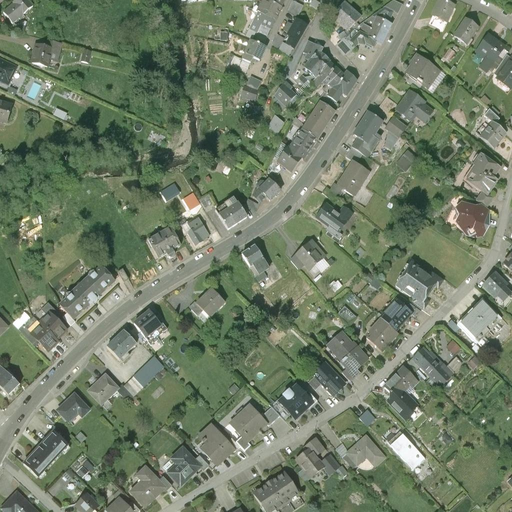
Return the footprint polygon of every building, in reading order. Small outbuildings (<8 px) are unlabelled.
[(31,7),(24,0),(21,0),(3,16),(10,24),(31,7)] [(264,1),(281,9),(285,0),(262,0),(262,2),(263,2),(264,1)] [(251,13),(256,16),(257,14),(274,23),(281,9),(264,1),(263,2),(260,8),(254,8),(251,13)] [(432,16),(433,16),(446,22),(453,7),(439,1),(432,16)] [(360,19),(344,5),(331,19),(347,33),(355,26),(360,19)] [(271,31),(274,23),(257,14),(256,16),(249,30),(256,34),(260,26),(271,31)] [(442,32),(446,22),(433,16),(429,26),(442,32)] [(377,34),(385,38),(391,27),(377,20),(371,31),(377,34)] [(477,29),(465,21),(454,38),(466,46),(477,29)] [(306,28),(295,22),(287,36),(290,38),(285,46),(293,51),(306,28)] [(381,46),(385,38),(377,34),(371,31),(368,38),(360,34),(354,40),(350,43),(355,48),(358,45),(364,47),(365,45),(372,48),(375,43),(381,46)] [(474,57),(476,55),(478,53),(485,57),(493,63),(504,49),(488,37),(474,57)] [(265,49),(251,43),(246,53),(245,56),(259,63),(265,49)] [(304,60),(308,63),(317,54),(321,55),(321,54),(323,50),(307,43),(302,55),(307,57),(304,60)] [(293,51),(285,46),(283,44),(277,52),(288,58),(293,51)] [(52,51),(35,47),(33,55),(34,55),(32,65),(47,69),(52,51)] [(486,73),(493,63),(485,57),(478,53),(476,55),(483,60),(478,67),(486,73)] [(330,64),(321,55),(317,54),(308,63),(303,69),(315,80),(329,65),(330,64)] [(438,74),(416,58),(413,62),(414,63),(406,74),(418,82),(417,82),(421,85),(422,85),(425,87),(431,79),(433,80),(438,74)] [(511,89),(511,88),(511,58),(498,80),(511,89)] [(8,83),(14,70),(0,63),(0,79),(1,80),(2,80),(8,83)] [(335,70),(329,65),(315,80),(312,84),(316,90),(323,84),(326,87),(340,74),(335,69),(335,70)] [(347,72),(343,77),(344,79),(343,80),(343,81),(338,86),(333,91),(332,90),(327,97),(329,98),(326,102),(330,105),(333,101),(336,104),(342,95),(347,98),(357,82),(347,72)] [(329,90),(332,90),(333,91),(338,86),(343,81),(343,80),(344,79),(343,77),(340,74),(326,87),(329,90)] [(296,97),(284,86),(274,98),(286,109),(296,97)] [(257,93),(243,88),(240,97),(254,102),(257,93)] [(425,104),(410,93),(397,112),(412,122),(416,116),(426,123),(423,126),(424,127),(434,113),(424,106),(425,104)] [(12,107),(0,103),(0,122),(6,125),(12,107)] [(335,114),(320,104),(302,132),(316,141),(317,142),(335,114)] [(484,118),(492,125),(495,126),(499,121),(489,112),(484,118)] [(383,123),(368,113),(353,136),(358,139),(368,145),(373,138),(383,123)] [(406,128),(393,119),(385,129),(388,132),(399,140),(406,128)] [(492,125),(487,132),(480,139),(494,150),(506,136),(500,131),(501,129),(498,127),(497,128),(495,126),(492,125)] [(480,139),(487,132),(482,128),(476,135),(480,139)] [(289,151),(288,150),(278,164),(291,174),(301,160),(302,161),(313,147),(312,146),(316,141),(302,132),(297,139),(297,140),(289,151)] [(399,140),(388,132),(385,148),(391,152),(399,140)] [(368,145),(358,139),(351,149),(362,155),(366,158),(369,154),(370,155),(379,142),(373,138),(368,145)] [(362,155),(351,149),(345,158),(353,162),(356,164),(362,155)] [(499,170),(481,157),(473,168),(476,170),(467,184),(481,194),(487,198),(488,196),(497,183),(493,180),(499,170)] [(356,164),(353,162),(337,186),(354,197),(370,173),(356,164)] [(280,191),(269,181),(265,185),(263,183),(260,183),(257,186),(257,189),(257,190),(257,191),(253,198),(260,204),(266,198),(269,202),(280,191)] [(487,198),(481,194),(475,202),(487,210),(493,200),(488,196),(487,198)] [(238,205),(219,217),(228,230),(247,218),(238,205)] [(339,215),(326,205),(317,218),(331,228),(328,232),(338,239),(341,235),(338,234),(352,214),(343,209),(339,215)] [(468,211),(463,205),(457,210),(460,218),(456,226),(467,233),(466,238),(475,239),(477,236),(482,238),(485,233),(483,229),(485,222),(484,222),(488,215),(490,214),(490,213),(482,207),(477,212),(472,208),(468,211)] [(209,237),(198,220),(188,226),(191,232),(188,234),(196,247),(203,242),(202,241),(209,237)] [(170,229),(148,242),(158,260),(166,256),(168,259),(169,260),(171,260),(173,259),(174,258),(175,256),(174,255),(172,252),(180,247),(170,229)] [(314,250),(309,245),(296,256),(309,271),(325,257),(317,248),(314,250)] [(250,269),(251,268),(263,260),(255,247),(241,256),(250,269)] [(269,268),(263,260),(251,268),(257,277),(269,268)] [(430,279),(415,268),(412,269),(408,275),(409,277),(407,280),(405,280),(400,286),(401,289),(417,299),(419,296),(425,300),(434,286),(428,282),(430,279)] [(114,283),(101,269),(95,274),(94,272),(88,278),(87,277),(69,294),(70,295),(64,300),(65,302),(60,307),(73,321),(80,315),(79,314),(82,311),(83,312),(89,306),(90,307),(99,299),(98,298),(105,292),(104,291),(107,288),(108,289),(114,283)] [(122,271),(117,274),(123,284),(128,281),(122,271)] [(507,286),(496,275),(483,288),(494,299),(496,296),(502,302),(510,295),(504,289),(507,286)] [(224,304),(211,291),(196,306),(202,313),(205,311),(211,317),(224,304)] [(397,301),(381,319),(396,333),(405,322),(406,324),(408,324),(409,322),(409,320),(408,319),(412,315),(397,301)] [(49,315),(55,321),(60,317),(48,305),(41,311),(47,318),(49,315)] [(491,317),(479,306),(461,325),(476,340),(483,332),(485,334),(488,330),(483,325),(491,317)] [(357,319),(344,307),(338,316),(349,328),(357,319)] [(164,332),(149,313),(134,325),(145,339),(154,332),(158,337),(164,332)] [(41,322),(39,324),(56,342),(66,332),(55,321),(49,315),(47,318),(42,323),(41,322)] [(396,333),(381,319),(368,334),(370,336),(366,340),(382,354),(399,335),(396,333)] [(58,343),(56,342),(39,324),(35,320),(27,328),(33,334),(31,336),(48,353),(58,343)] [(135,346),(123,333),(106,350),(118,362),(135,346)] [(351,344),(342,333),(326,347),(327,348),(329,346),(343,361),(340,363),(347,370),(351,366),(356,371),(368,360),(357,348),(356,349),(352,344),(353,343),(352,343),(351,344)] [(445,347),(454,355),(461,348),(452,340),(445,347)] [(442,367),(424,349),(412,361),(437,385),(438,384),(442,388),(455,376),(444,365),(442,367)] [(163,368),(153,358),(123,388),(133,398),(163,368)] [(326,366),(325,365),(314,376),(334,396),(345,385),(345,384),(344,385),(326,366)] [(384,387),(391,394),(397,399),(404,392),(410,386),(412,388),(418,382),(403,367),(384,387)] [(19,387),(1,369),(0,369),(0,389),(9,398),(19,387)] [(105,377),(89,393),(101,406),(102,405),(100,404),(105,399),(107,401),(116,392),(118,390),(105,377)] [(133,398),(123,388),(122,386),(118,390),(116,392),(129,404),(134,399),(133,398)] [(311,404),(297,389),(291,394),(290,393),(284,398),(285,400),(281,404),(285,408),(283,410),(288,416),(291,414),(295,419),(311,404)] [(416,405),(404,392),(397,399),(391,394),(390,395),(390,401),(389,403),(404,417),(416,405)] [(74,395),(56,412),(67,423),(77,414),(81,418),(89,411),(74,395)] [(266,425),(249,407),(228,426),(245,444),(266,425)] [(230,448),(211,428),(199,438),(203,442),(201,443),(203,445),(204,444),(208,448),(202,454),(216,468),(223,462),(219,458),(230,448)] [(400,432),(388,444),(413,470),(425,459),(400,432)] [(67,447),(53,433),(22,465),(37,479),(67,447)] [(385,459),(366,438),(346,455),(357,467),(368,457),(377,466),(385,459)] [(325,449),(316,439),(303,450),(306,453),(296,461),(310,479),(324,468),(330,475),(334,473),(340,481),(347,474),(341,466),(339,468),(330,457),(322,464),(314,455),(317,452),(318,455),(325,449)] [(200,469),(182,450),(170,461),(176,467),(167,476),(180,488),(200,469)] [(80,480),(87,473),(81,467),(74,474),(80,480)] [(164,489),(145,470),(139,476),(145,483),(133,496),(145,508),(164,489)] [(266,487),(253,496),(262,509),(261,510),(262,511),(274,511),(276,511),(277,511),(291,502),(290,501),(298,495),(297,494),(299,492),(294,486),(292,487),(283,475),(271,483),(270,482),(265,486),(266,487)] [(34,511),(16,495),(1,511),(2,511),(34,511)] [(95,511),(98,508),(87,498),(76,509),(78,511),(95,511)] [(129,511),(119,500),(110,508),(113,511),(129,511)]
